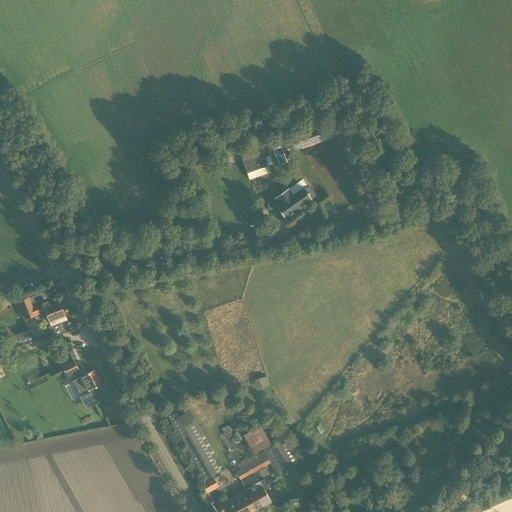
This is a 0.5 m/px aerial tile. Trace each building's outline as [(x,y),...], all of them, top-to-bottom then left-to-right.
[(351,127),(348,116),(291,136),(294,146),(300,144),(302,150),(349,133),(351,138),(358,136),(354,126),(351,127)] [(281,147),(274,150),(278,160),(285,158),(281,147)] [(260,153),(241,159),(246,174),(265,167),(260,153)] [(298,182),(289,189),(294,195),(303,188),(298,182)] [(289,188),(274,199),(279,205),(276,206),(286,219),(312,201),(311,199),(316,196),(309,186),(308,187),(304,189),(303,188),(294,195),(289,189),(289,188)] [(67,319),(65,315),(60,302),(52,305),(46,291),(19,302),(26,319),(36,314),(45,311),(51,326),(48,327),(51,336),(66,332),(62,321),(67,319)] [(30,331),(14,336),(17,345),(33,341),(30,331)] [(67,377),(79,371),(74,360),(61,366),(67,377)] [(75,380),(82,395),(80,396),(87,408),(98,402),(91,390),(102,385),(94,370),(85,375),(75,380)] [(256,388),(269,385),(266,376),(253,379),(256,388)] [(206,480),(214,475),(221,471),(187,413),(172,422),(206,480)] [(264,452),(271,448),(269,445),(271,444),(261,426),(243,435),(254,454),(262,449),(264,451),(264,452)] [(264,452),(264,451),(240,464),(243,468),(236,472),(240,479),(269,462),(276,473),(300,459),(288,438),(271,448),(264,452)] [(206,482),(211,491),(219,487),(216,482),(224,478),(221,474),(206,482)] [(260,481),(246,489),(257,509),(271,501),(267,495),(272,492),(264,479),(260,481)] [(251,511),(257,509),(246,489),(219,504),(222,511),(251,511)] [(289,498),(290,509),(299,508),(298,498),(289,498)]
